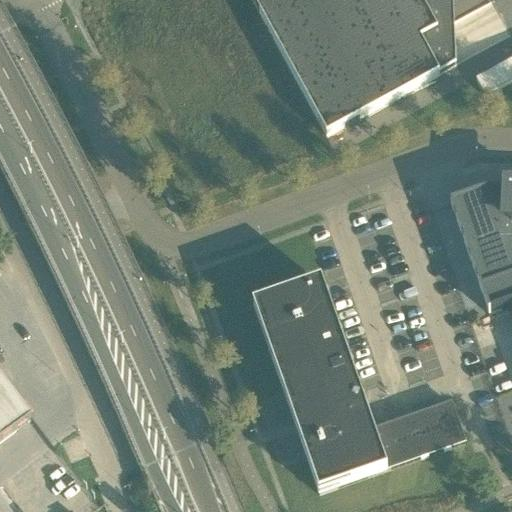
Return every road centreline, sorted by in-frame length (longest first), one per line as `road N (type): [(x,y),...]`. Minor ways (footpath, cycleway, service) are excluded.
road 1 (primary): [(209,511),(83,223),(0,65)]
road 2 (primary): [(0,136),(176,511)]
road 3 (residential): [(167,244),(189,246),(305,212),(459,154),(511,151)]
road 4 (unclassified): [(0,210),(131,511)]
road 5 (residential): [(167,244),(134,201),(36,0)]
